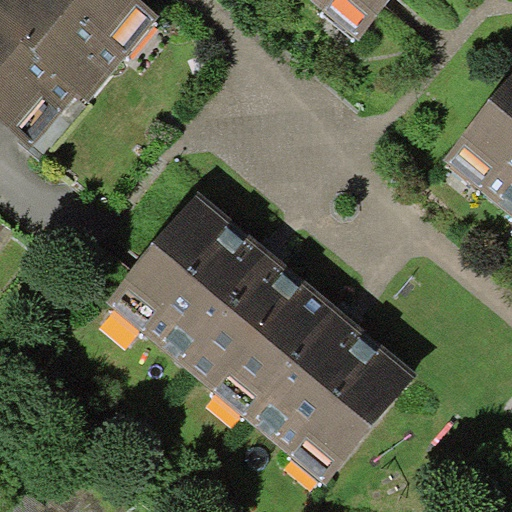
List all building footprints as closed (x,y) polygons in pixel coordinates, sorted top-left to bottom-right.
[(155,20),(131,0),(0,0),(0,117),(35,147),(75,98),(84,106),(155,20)] [(302,0),(356,43),(391,0),(302,0)] [(511,83),(444,162),(511,219),(511,83)] [(333,484),(415,380),(341,322),(262,260),(192,204),(110,308),(333,484)] [(124,511),(132,500),(82,469),(54,511),(124,511)]
